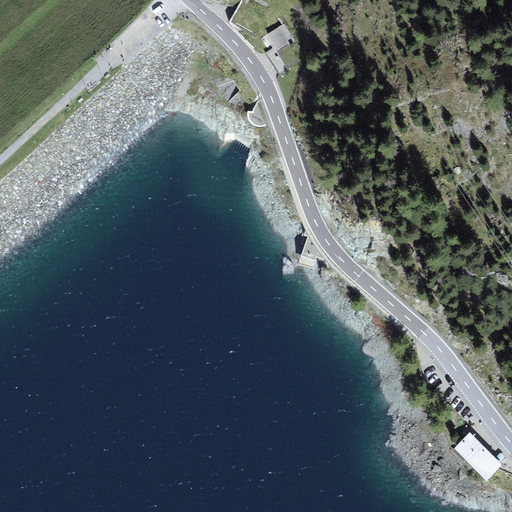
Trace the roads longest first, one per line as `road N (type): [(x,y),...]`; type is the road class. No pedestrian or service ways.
road 1 (primary): [(511,443),(436,343),(328,244),(266,91),(244,55),(190,0)]
road 2 (track): [(0,159),(105,60)]
